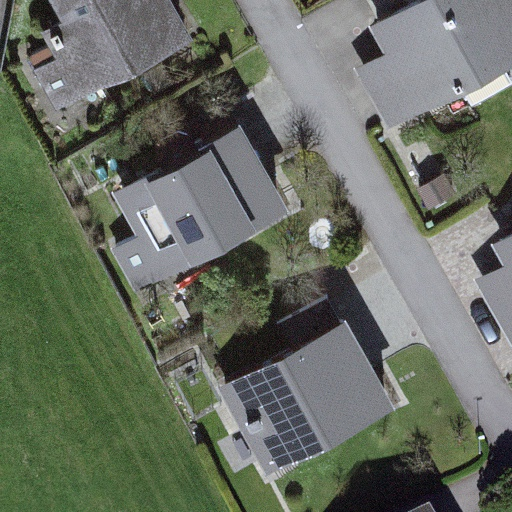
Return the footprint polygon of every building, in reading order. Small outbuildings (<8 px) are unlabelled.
[(177,0),(60,0),(80,33),(39,57),(73,114),(201,40),(177,0)] [(379,47),(356,60),(402,139),(511,75),(511,0),(412,0),(367,26),(379,47)] [(233,127),(106,200),(161,296),(289,222),(233,127)] [(507,262),(485,274),(511,320),(511,232),(496,242),(507,262)] [(347,310),(229,379),(283,472),(401,403),(347,310)]
